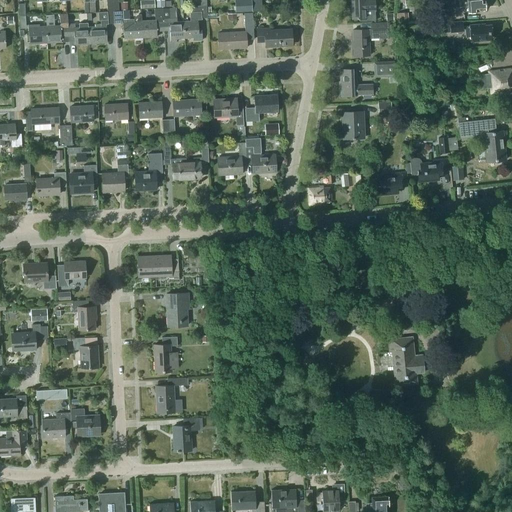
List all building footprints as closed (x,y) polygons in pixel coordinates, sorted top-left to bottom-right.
[(262,10),(261,0),(252,0),(253,10),(262,10)] [(375,20),(374,0),(351,0),(353,18),(359,18),(359,21),(375,20)] [(418,10),(417,0),(414,0),(409,0),(410,11),(418,10)] [(454,0),(456,8),(462,7),(468,6),(468,13),(477,12),(477,10),(486,9),(485,0),(483,0),(454,0)] [(238,12),(252,11),(251,1),(237,2),(238,12)] [(183,38),(193,37),(193,40),(202,40),(202,31),(199,31),(198,19),(203,19),(203,18),(208,18),(208,6),(202,6),(202,12),(190,12),(190,21),(182,21),(183,38)] [(163,30),(162,18),(163,18),(163,8),(154,8),(155,20),(141,20),(142,37),(157,36),(157,31),(163,30)] [(135,17),(135,19),(119,19),(119,10),(113,11),(114,23),(123,23),(124,38),(142,37),(141,20),(141,14),(138,14),(135,17)] [(219,49),(246,47),(246,40),(254,39),(253,12),(244,13),(245,31),(218,33),(219,49)] [(408,12),(396,13),(397,25),(409,24),(408,12)] [(60,25),(45,26),(45,43),(69,41),(68,35),(68,24),(67,13),(59,13),(60,25)] [(25,16),(20,16),(21,28),(28,28),(29,43),(45,43),(45,26),(39,26),(39,24),(26,25),(25,16)] [(163,18),(162,18),(163,30),(170,30),(170,39),(183,38),(182,21),(177,22),(177,18),(163,18)] [(95,26),(87,27),(88,43),(107,42),(106,24),(108,24),(108,23),(108,19),(101,20),(101,24),(95,24),(95,26)] [(463,30),(463,20),(450,21),(450,31),(463,30)] [(387,37),(386,22),(370,23),(371,29),(353,29),(354,56),(369,55),(368,38),(387,37)] [(88,43),(87,27),(75,27),(75,23),(68,24),(68,35),(74,35),(75,44),(88,43)] [(491,24),(477,26),(477,24),(470,25),(465,26),(466,35),(470,35),(471,41),(478,40),(478,41),(492,39),(491,24)] [(269,28),(256,29),(257,42),(266,41),(266,46),(291,45),(290,29),(270,30),(269,28)] [(376,76),(395,75),(394,61),(376,62),(376,76)] [(373,94),(372,83),(356,84),(356,68),(340,69),(341,96),(357,95),(357,94),(363,94),(363,96),(364,97),(370,97),(371,96),(371,94),(373,94)] [(511,77),(511,68),(488,70),(489,74),(480,75),(482,88),(490,87),(491,95),(510,93),(510,92),(511,92),(511,77)] [(277,111),(276,95),(254,96),(255,108),(245,109),(246,121),(259,120),(258,112),(277,111)] [(243,124),(242,103),(235,103),(235,97),(215,98),(216,116),(236,115),(236,125),(243,124)] [(201,114),(200,99),(173,100),(174,116),(201,114)] [(162,116),(161,101),(138,102),(139,118),(162,116)] [(390,113),(390,102),(378,102),(378,114),(390,113)] [(128,118),(127,103),(104,104),(105,120),(128,118)] [(93,120),(93,105),(70,106),(71,122),(93,120)] [(27,131),(32,130),(32,124),(59,122),(58,107),(31,109),(31,111),(26,111),(27,131)] [(363,138),(362,111),(342,112),(343,138),(363,138)] [(505,160),(503,141),(502,141),(501,131),(496,132),(494,119),(458,123),(460,138),(484,135),(486,162),(505,160)] [(278,123),(264,124),(265,135),(279,134),(278,123)] [(0,143),(4,144),(4,139),(11,138),(12,146),(22,145),(21,133),(15,134),(14,124),(0,124),(0,143)] [(438,138),(440,152),(448,152),(446,137),(438,138)] [(245,142),(246,165),(254,164),(254,174),(275,173),(274,154),(260,155),(259,140),(260,140),(260,138),(245,138),(245,142)] [(246,165),(245,142),(238,143),(239,155),(219,156),(220,176),(240,175),(240,165),(246,165)] [(187,178),(186,163),(186,158),(171,159),(170,143),(163,143),(164,165),(172,165),(173,178),(187,178)] [(200,177),(200,163),(207,163),(206,148),(200,148),(200,158),(192,158),(192,163),(186,163),(187,178),(200,177)] [(23,164),(29,163),(28,149),(24,149),(24,153),(19,153),(20,161),(23,161),(23,164)] [(156,189),(155,172),(162,172),(161,153),(147,154),(148,171),(135,172),(136,190),(156,189)] [(418,181),(438,179),(438,171),(441,171),(441,173),(448,172),(447,158),(438,159),(438,158),(433,159),(433,160),(433,163),(422,164),(421,161),(421,160),(421,159),(420,159),(419,158),(418,157),(417,157),(416,157),(410,158),(411,175),(418,174),(418,181)] [(465,176),(464,163),(453,163),(453,176),(465,176)] [(124,190),(122,176),(127,176),(126,164),(116,164),(117,172),(102,173),(103,191),(124,190)] [(92,192),(91,183),(97,183),(96,165),(84,166),(84,173),(71,174),(72,193),(92,192)] [(59,194),(58,186),(66,186),(65,172),(54,172),(54,177),(36,179),(37,195),(59,194)] [(407,185),(405,172),(392,173),(392,176),(379,177),(380,185),(377,185),(377,194),(398,192),(397,184),(400,184),(400,186),(407,185)] [(27,199),(25,184),(4,185),(4,199),(18,198),(18,200),(27,199)] [(330,201),(329,187),(319,188),(318,186),(308,186),(309,205),(320,204),(320,202),(330,201)] [(179,279),(177,253),(176,253),(177,259),(170,259),(170,255),(151,256),(151,258),(138,259),(138,253),(137,254),(138,281),(139,281),(139,277),(164,275),(164,273),(169,273),(169,280),(179,279)] [(86,277),(85,260),(64,262),(64,272),(58,273),(59,286),(68,285),(68,279),(86,277)] [(37,265),(23,265),(24,281),(43,280),(43,288),(56,288),(55,275),(47,275),(47,263),(37,263),(37,265)] [(368,269),(353,269),(353,296),(368,296),(368,269)] [(186,325),(185,308),(188,308),(188,292),(166,293),(168,326),(186,325)] [(95,328),(94,316),(96,315),(95,306),(88,306),(88,300),(72,301),(73,312),(79,311),(80,329),(95,328)] [(35,309),(35,320),(47,320),(47,309),(35,309)] [(40,336),(40,340),(41,340),(40,324),(32,324),(33,332),(11,334),(12,350),(36,348),(35,336),(40,336)] [(155,372),(171,371),(171,367),(178,367),(177,353),(170,353),(170,345),(177,345),(177,336),(162,337),(163,344),(154,344),(155,372)] [(98,367),(97,345),(86,345),(85,337),(72,338),(73,349),(80,349),(81,368),(98,367)] [(396,385),(417,383),(416,373),(424,372),(422,355),(414,355),(412,337),(389,340),(390,353),(393,352),(396,385)] [(66,338),(54,339),(54,349),(66,348),(66,338)] [(174,411),(172,385),(186,385),(185,377),(166,378),(167,385),(156,386),(157,412),(174,411)] [(36,391),(37,399),(58,398),(58,389),(36,391)] [(27,418),(26,406),(16,407),(16,398),(0,399),(0,416),(17,415),(17,418),(27,418)] [(98,435),(97,414),(84,415),(84,408),(71,409),(72,424),(78,424),(79,436),(98,435)] [(65,437),(65,425),(70,425),(70,412),(56,413),(56,419),(42,420),(43,438),(65,437)] [(190,450),(189,431),(199,431),(198,418),(182,418),(183,426),(173,426),(174,451),(190,450)] [(0,455),(20,454),(19,444),(26,444),(25,429),(12,430),(12,437),(0,438),(0,455)] [(322,490),(322,492),(316,492),(316,501),(322,501),(323,511),(339,510),(338,501),(345,500),(344,485),(334,486),(335,490),(322,490)] [(272,511),(305,511),(304,499),(296,499),(295,488),(271,489),(272,507),(272,511)] [(264,511),(263,501),(256,501),(255,490),(230,491),(231,509),(251,508),(251,511),(264,511)] [(124,511),(124,492),(99,494),(99,511),(124,511)] [(79,511),(88,510),(87,498),(74,499),(73,495),(54,496),(54,511),(66,511),(67,511),(73,511),(79,511)] [(388,511),(388,505),(389,505),(391,503),(391,498),(388,496),(371,496),(372,502),(366,502),(366,511),(388,511)] [(35,511),(35,497),(11,498),(11,511),(35,511)] [(223,511),(223,510),(215,511),(214,500),(190,501),(190,511),(223,511)] [(174,511),(173,502),(149,503),(149,511),(174,511)]
